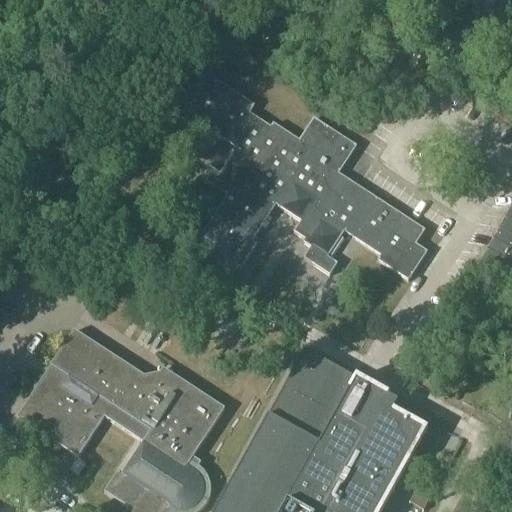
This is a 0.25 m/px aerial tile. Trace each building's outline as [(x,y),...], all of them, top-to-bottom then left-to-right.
[(186,82),(167,111),(191,127),(220,146),(223,141),(237,151),(231,160),(220,175),(210,169),(202,181),(228,197),(216,216),(202,238),(216,247),(208,259),(236,277),(237,278),(257,247),(251,243),(275,208),(300,224),(294,235),(304,242),(302,245),(310,250),(304,261),(330,278),(338,266),(328,259),(345,234),(355,241),(363,246),(381,258),(378,263),(409,283),(428,254),(416,247),(426,233),(358,189),(339,176),(357,149),(315,121),(299,143),(274,126),(272,130),(250,116),(255,108),(207,76),(197,90),(186,82)] [(60,208),(47,201),(42,211),(55,217),(60,208)] [(477,273),(492,281),(511,292),(511,209),(506,220),(494,241),(477,273)] [(35,221),(15,267),(33,275),(53,229),(35,221)] [(17,420),(63,450),(79,460),(105,418),(144,443),(139,451),(140,451),(124,475),(119,472),(105,495),(129,510),(127,511),(197,511),(199,511),(204,506),(207,500),(208,494),(207,487),(205,481),(201,476),(196,471),(189,466),(225,411),(164,371),(154,385),(75,333),(51,368),(55,371),(49,380),(45,378),(17,420)] [(381,511),(425,433),(393,416),(398,406),(305,354),(217,511),(381,511)] [(422,482),(416,494),(430,501),(436,490),(442,478),(428,470),(422,482)]
